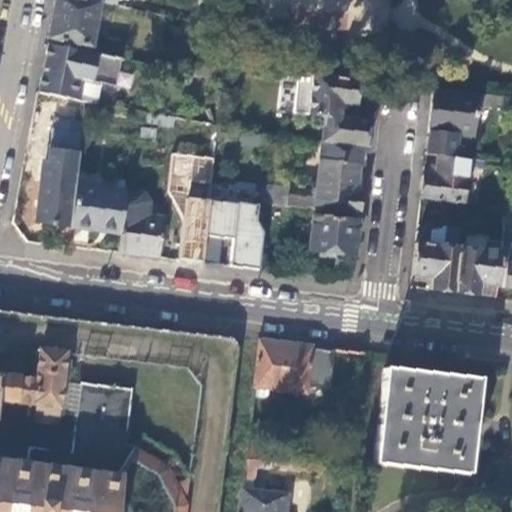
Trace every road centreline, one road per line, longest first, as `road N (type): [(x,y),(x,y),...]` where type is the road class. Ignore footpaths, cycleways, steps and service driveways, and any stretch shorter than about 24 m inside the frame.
road 1 (tertiary): [(0,279),(371,320)]
road 2 (residential): [(371,320),(403,87)]
road 3 (tertiary): [(371,320),(511,336)]
road 4 (residential): [(511,480),(395,511)]
